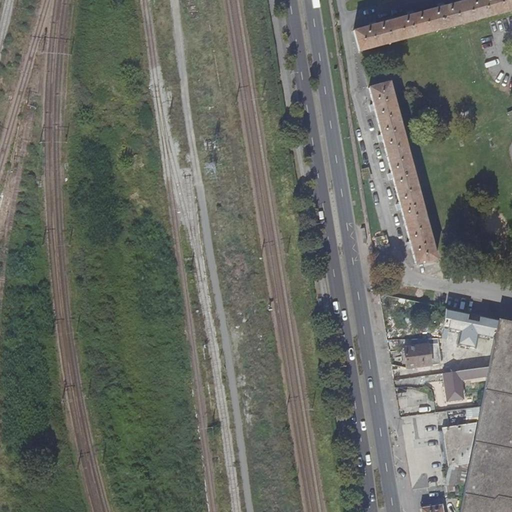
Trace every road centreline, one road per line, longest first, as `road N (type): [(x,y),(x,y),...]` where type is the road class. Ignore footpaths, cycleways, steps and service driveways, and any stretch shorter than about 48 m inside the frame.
road 1 (primary): [(289,0),(369,511)]
road 2 (primary): [(391,511),(311,0)]
road 3 (residential): [(511,290),(405,279),(351,81),(343,20),(420,0)]
